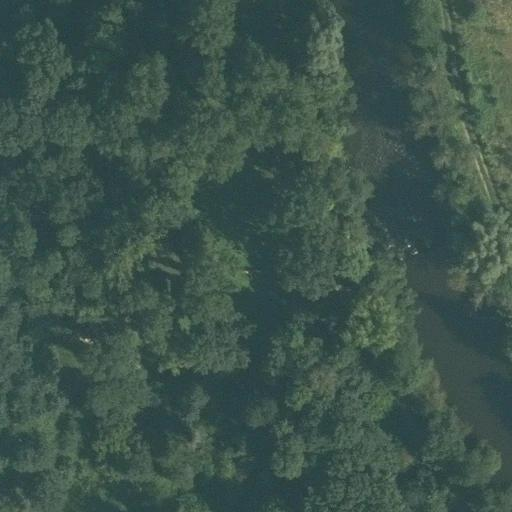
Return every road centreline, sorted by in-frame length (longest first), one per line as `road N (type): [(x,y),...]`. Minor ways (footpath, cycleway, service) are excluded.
road 1 (track): [(283,0),(269,202),(299,262),(357,303),(421,449),(464,511)]
road 2 (track): [(511,248),(462,113),(441,0)]
